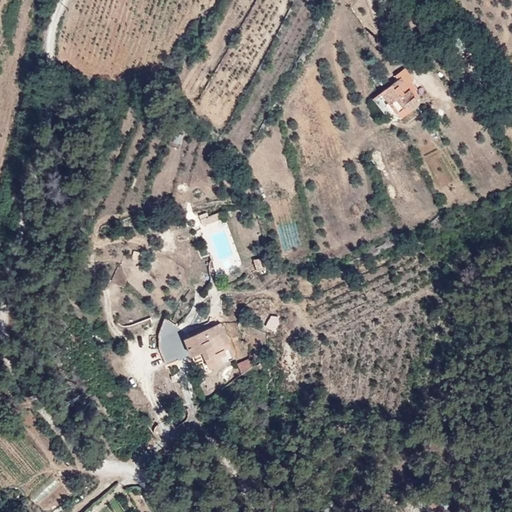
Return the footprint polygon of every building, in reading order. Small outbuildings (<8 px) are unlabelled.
[(416,107),(404,68),(368,96),(392,132),(416,107)] [(202,226),(223,220),(220,212),(200,219),(202,226)] [(234,258),(219,269),(223,275),(239,264),(234,258)] [(111,282),(123,287),(130,267),(117,263),(111,282)] [(217,318),(179,339),(203,376),(232,363),(217,318)] [(241,376),(254,372),(250,359),(237,362),(241,376)]
